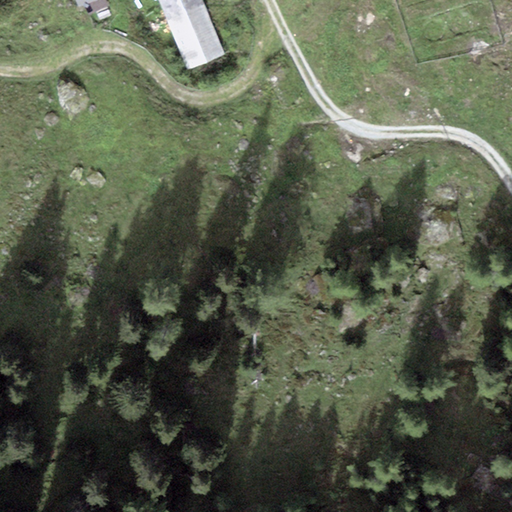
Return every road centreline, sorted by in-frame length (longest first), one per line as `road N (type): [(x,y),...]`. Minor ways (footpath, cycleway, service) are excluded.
road 1 (track): [(0,70),(35,70),(114,47),(186,98),(220,95),(247,74),(271,7)]
road 2 (track): [(511,184),(486,149),(459,133),(366,130),(328,108),(271,7)]
